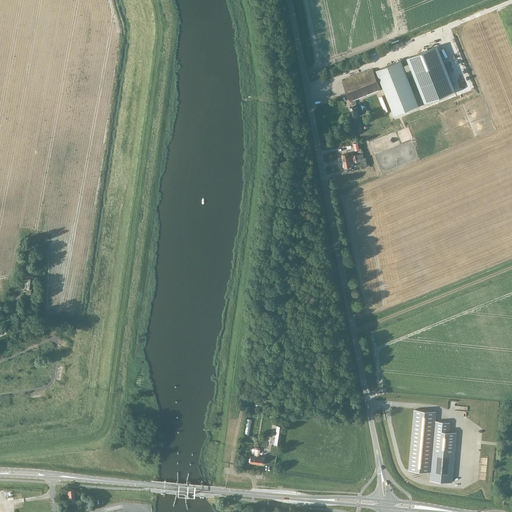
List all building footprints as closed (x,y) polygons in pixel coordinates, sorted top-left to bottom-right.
[(438,45),(408,57),(426,101),(455,90),(438,45)] [(400,60),(377,69),(379,75),(376,76),(378,82),(381,81),(395,114),(418,105),(400,60)] [(355,100),(381,90),(378,82),(376,76),(373,68),(342,81),(351,102),(352,105),(350,106),(354,117),(361,114),(356,103),(356,104),(355,100)] [(384,95),(379,97),(385,112),(390,110),(384,95)] [(348,153),(341,154),(343,161),(356,158),(355,155),(349,156),(348,153)] [(356,158),(343,161),(344,168),(351,167),(350,164),(356,163),(356,162),(366,161),(365,157),(356,158)] [(32,278),(33,275),(33,272),(31,272),(31,269),(26,269),(24,278),(28,278),(26,288),(27,288),(26,294),(30,294),(31,289),(32,289),(33,279),(32,278)] [(267,406),(265,416),(273,417),(273,414),(278,415),(279,408),(274,407),(267,406)] [(414,409),(408,470),(431,472),(430,480),(437,481),(437,480),(445,480),(444,481),(452,482),(456,432),(449,432),(450,422),(435,421),(436,411),(414,409)] [(276,426),(274,444),(280,445),(282,426),(276,426)] [(249,463),(255,464),(258,449),(258,448),(255,448),(254,449),(254,450),(253,455),(250,455),(249,463)]
